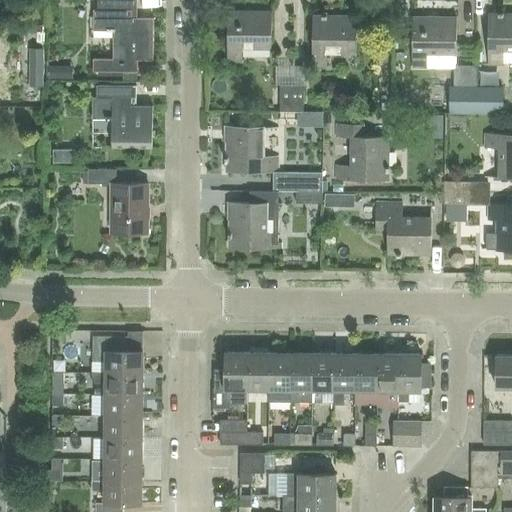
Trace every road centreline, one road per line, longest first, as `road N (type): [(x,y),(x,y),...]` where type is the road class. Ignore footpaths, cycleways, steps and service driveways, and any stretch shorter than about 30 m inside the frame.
road 1 (residential): [(188,300),(191,0)]
road 2 (residential): [(188,300),(458,305)]
road 3 (residential): [(385,511),(453,434),(458,305)]
road 4 (residential): [(192,511),(188,300)]
road 5 (residential): [(0,291),(188,300)]
